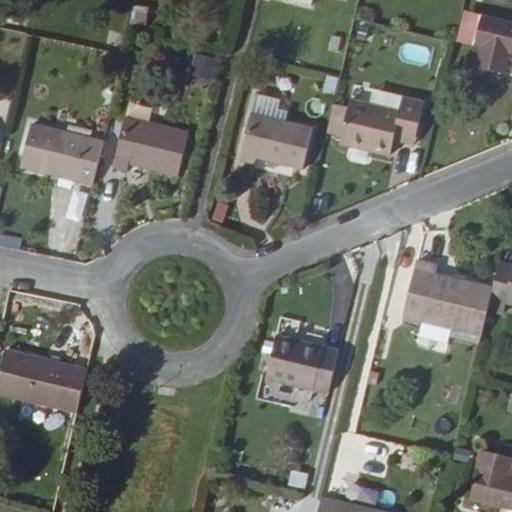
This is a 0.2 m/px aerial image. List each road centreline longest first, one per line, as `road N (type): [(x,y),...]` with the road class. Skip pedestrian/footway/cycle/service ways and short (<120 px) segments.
road 1 (residential): [(228,262),(511,158)]
road 2 (residential): [(118,280),(125,319),(138,334),(155,345),(195,345),(213,336),(234,302),(228,262)]
road 3 (residential): [(228,262),(204,238),(169,232),(136,247),(118,280)]
road 4 (residential): [(0,255),(118,280)]
